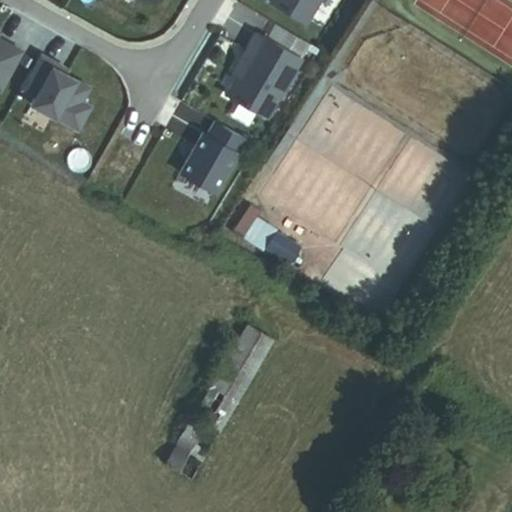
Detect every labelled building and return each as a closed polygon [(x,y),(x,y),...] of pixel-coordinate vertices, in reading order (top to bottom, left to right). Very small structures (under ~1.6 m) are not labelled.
[(271,0),(307,21),(319,0),(271,0)] [(267,115),(301,56),(256,30),(246,48),(250,50),(237,72),(226,92),(267,115)] [(21,47),(7,39),(4,44),(0,41),(0,86),(0,87),(21,47)] [(237,72),(250,50),(246,48),(233,70),(237,72)] [(55,60),(40,51),(21,86),(35,94),(32,101),(78,127),(91,104),(82,99),(90,85),(66,72),(53,64),(55,60)] [(68,68),(55,60),(53,64),(66,72),(68,68)] [(215,190),(246,136),(215,119),(207,133),(203,131),(180,170),(215,190)] [(233,231),(289,264),(301,244),(245,210),(233,231)] [(163,462),(192,478),(273,337),(248,320),(163,462)]
